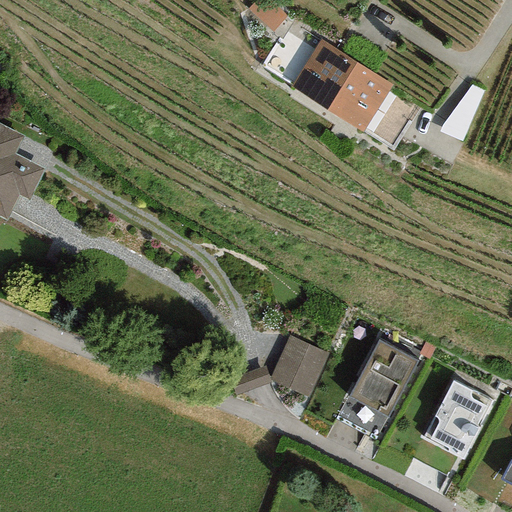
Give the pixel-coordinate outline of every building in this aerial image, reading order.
[(287,17),(268,0),(257,0),(247,11),(272,34),(287,17)] [(326,110),(356,63),(320,40),(290,87),(326,110)] [(392,85),(356,63),(326,110),(362,133),(392,85)] [(484,92),(469,85),(445,122),(441,134),(462,143),(484,92)] [(23,136),(0,124),(0,217),(6,220),(19,194),(28,199),(44,169),(13,154),(23,136)] [(327,353),(289,337),(270,381),(309,397),(327,353)] [(416,361),(377,341),(337,415),(377,436),(416,361)] [(264,367),(227,379),(233,396),(270,384),(264,367)] [(492,402),(452,381),(421,439),(461,460),(492,402)] [(511,457),(499,481),(511,487),(511,457)]
